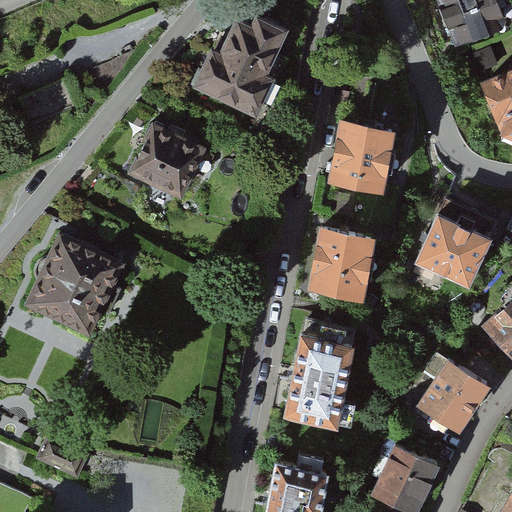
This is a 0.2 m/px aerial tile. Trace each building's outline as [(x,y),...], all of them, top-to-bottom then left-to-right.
[(507,20),(498,0),(438,0),(455,41),(507,20)] [(260,82),(282,36),(249,21),(244,32),(229,25),(212,60),(204,56),(186,95),(250,124),(268,86),(260,82)] [(511,66),(478,79),(500,131),(511,136),(511,135),(511,66)] [(31,117),(75,101),(68,81),(24,97),(31,117)] [(379,202),(391,138),(334,128),(323,192),(379,202)] [(199,156),(145,130),(121,179),(175,205),(199,156)] [(413,272),(464,296),(493,234),(441,211),(413,272)] [(358,309),(369,244),(314,234),(302,299),(358,309)] [(117,270),(53,239),(18,312),(83,342),(117,270)] [(511,303),(477,334),(511,372),(511,370),(511,303)] [(332,437),(350,339),(302,331),(300,343),(294,342),(278,427),(332,437)] [(413,415),(455,442),(485,395),(443,368),(413,415)] [(89,453),(49,434),(37,459),(78,478),(89,453)] [(366,503),(386,511),(416,511),(434,473),(389,452),(366,503)] [(316,511),(323,482),(271,470),(261,511),(316,511)] [(511,511),(511,495),(503,511),(511,511)]
